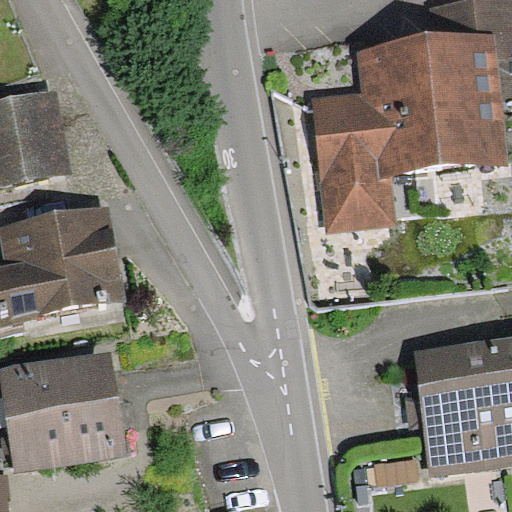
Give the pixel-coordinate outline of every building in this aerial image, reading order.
[(511,0),(429,0),(432,50),(362,55),(365,94),(318,100),(334,234),(406,225),(401,181),(511,172),(511,148),(510,125),(511,125),(511,0)] [(59,93),(0,101),(0,182),(70,173),(59,93)] [(0,273),(0,326),(130,308),(122,256),(121,256),(114,213),(6,231),(13,272),(0,273)] [(511,348),(419,357),(430,473),(511,465),(511,348)] [(3,373),(18,476),(124,462),(110,358),(3,373)] [(0,511),(8,511),(4,479),(0,479),(0,511)]
